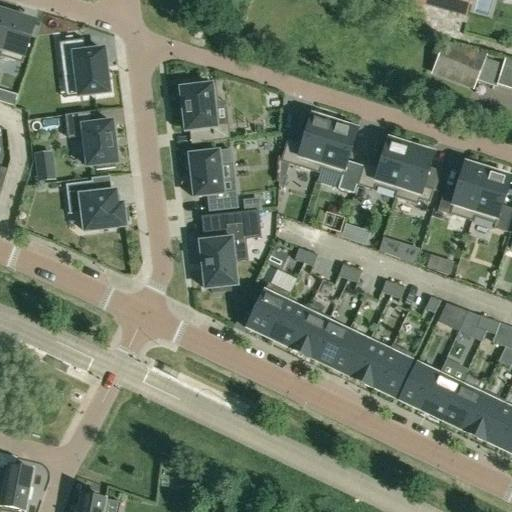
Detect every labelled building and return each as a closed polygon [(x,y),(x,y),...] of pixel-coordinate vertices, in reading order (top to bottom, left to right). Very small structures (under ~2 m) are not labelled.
[(0,55),(12,16),(0,11),(0,55)] [(35,23),(12,16),(0,55),(0,56),(22,64),(35,23)] [(84,39),(58,43),(62,77),(76,76),(79,97),(109,93),(103,51),(85,53),(84,39)] [(511,60),(446,41),(433,74),(475,90),(479,82),(499,87),(500,84),(511,87),(511,60)] [(186,89),(181,90),(183,105),(182,105),(184,117),(186,132),(190,132),(202,130),(203,143),(230,140),(228,125),(216,127),(214,104),(218,104),(218,103),(216,85),(206,87),(206,81),(185,83),(186,89)] [(89,113),(65,116),(68,139),(83,137),(87,168),(96,167),(96,170),(115,168),(114,164),(117,164),(115,149),(116,149),(114,137),(112,122),(91,125),(89,113)] [(318,174),(334,123),(312,116),(303,144),(287,139),(280,162),(318,174)] [(334,123),(318,174),(319,174),(321,170),(342,177),(357,130),(351,128),(353,124),(336,119),(335,123),(334,123)] [(395,198),(411,147),(388,140),(379,168),(364,163),(356,186),(373,191),(375,187),(395,193),(394,198),(395,198)] [(429,204),(433,191),(433,190),(423,187),(429,168),(433,154),(411,147),(395,198),(417,205),(419,201),(429,204)] [(189,160),(185,160),(187,175),(191,174),(192,183),(194,198),(208,197),(209,212),(237,209),(235,193),(223,194),(220,166),(232,164),(231,151),(189,156),(189,160)] [(52,155),(34,157),(37,184),(55,182),(52,155)] [(286,173),(288,165),(280,162),(280,171),(286,173)] [(472,222),(488,171),(465,164),(456,192),(445,189),(437,211),(472,222)] [(493,229),(506,233),(511,212),(511,209),(501,206),(510,178),(488,171),(472,222),(474,218),(495,224),(493,229)] [(92,183),(67,186),(68,199),(80,198),(84,232),(125,227),(125,222),(129,222),(127,209),(123,209),(123,205),(117,205),(116,192),(94,195),(92,183)] [(231,292),(230,287),(237,286),(231,241),(260,237),(257,211),(218,216),(221,241),(199,243),(202,261),(200,262),(201,263),(202,263),(203,270),(201,270),(202,272),(203,272),(205,290),(211,289),(212,294),(231,292)] [(400,261),(415,266),(419,255),(405,249),(400,261)] [(294,261),(304,264),(308,253),(299,250),(294,261)] [(317,257),(308,253),(304,264),(313,268),(317,257)] [(338,277),(348,281),(352,269),(343,266),(338,277)] [(361,273),(352,269),(348,281),(357,284),(361,273)] [(391,297),(395,285),(386,282),(381,293),(391,297)] [(268,284),(247,329),(268,339),(286,303),(291,294),(268,284)] [(404,289),(395,285),(391,297),(400,300),(404,289)] [(430,299),(425,309),(434,314),(439,303),(430,299)] [(307,313),(306,313),(286,303),(268,339),(290,350),(307,313)] [(455,309),(446,304),(441,315),(450,320),(455,309)] [(309,308),(306,313),(307,313),(290,350),(310,360),(310,359),(328,323),(329,323),(331,319),(309,308)] [(458,309),(449,327),(459,332),(468,313),(458,309)] [(476,329),(486,332),(490,321),(481,317),(476,329)] [(499,324),(490,321),(486,332),(495,336),(499,324)] [(328,323),(310,359),(331,369),(348,333),(329,323),(328,323)] [(331,369),(352,379),(369,343),(348,333),(331,369)] [(369,343),(352,379),(351,379),(372,389),(390,352),(389,352),(369,343)] [(390,352),(372,389),(394,399),(414,356),(392,345),(389,352),(390,352)] [(51,360),(49,365),(65,373),(68,368),(51,360)] [(179,372),(162,364),(159,370),(176,378),(179,372)] [(421,412),(438,376),(417,365),(400,402),(421,412)] [(421,412),(443,422),(460,386),(438,376),(421,412)] [(481,396),(460,386),(443,422),(464,433),(482,396),(481,396)] [(482,396),(464,433),(485,443),(502,406),(503,406),(505,402),(483,391),(481,396),(482,396)] [(507,453),(511,441),(511,410),(503,406),(502,406),(485,443),(506,453),(507,453)] [(24,511),(25,511),(33,471),(9,466),(8,468),(4,468),(2,481),(6,482),(0,509),(0,511),(24,511)] [(102,511),(105,500),(81,496),(78,511),(102,511)]
